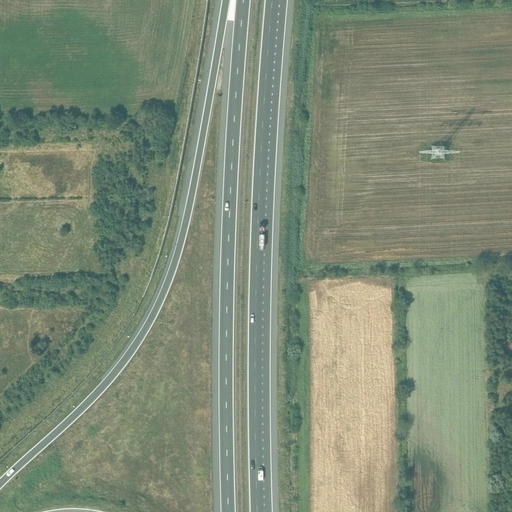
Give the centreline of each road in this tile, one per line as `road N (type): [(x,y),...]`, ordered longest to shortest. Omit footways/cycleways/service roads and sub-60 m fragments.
road 1 (motorway): [(226,0),(191,200),(160,301),(100,390),(0,484)]
road 2 (motorway): [(245,0),(228,214),(229,511)]
road 3 (motorway): [(257,511),(257,216),(272,0)]
